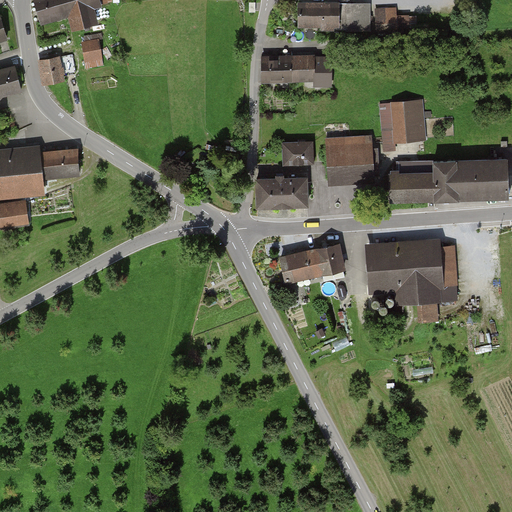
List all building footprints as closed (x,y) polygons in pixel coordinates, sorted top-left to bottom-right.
[(104,8),(102,0),(37,0),(36,0),(44,26),(72,18),(76,31),(101,23),(97,10),(104,8)] [(373,4),(302,3),(301,26),(372,28),(373,4)] [(398,7),(378,8),(379,26),(412,24),(411,15),(398,15),(398,7)] [(96,42),(85,44),(87,58),(98,57),(96,42)] [(73,55),(40,61),(44,83),(64,80),(63,76),(76,73),(73,55)] [(316,57),(288,58),(289,85),(314,84),(316,84),(316,57)] [(314,89),(332,90),(333,58),(316,57),(316,84),(314,84),(314,89)] [(288,58),(261,59),(262,86),(289,85),(288,58)] [(0,95),(22,90),(15,67),(0,70),(0,95)] [(425,102),(382,105),(385,145),(428,142),(425,102)] [(374,138),(329,142),(332,183),(377,180),(374,138)] [(315,143),(284,144),(285,166),(315,165),(315,143)] [(77,149),(0,157),(0,190),(44,186),(43,177),(79,173),(77,149)] [(511,199),(511,160),(397,164),(398,203),(511,199)] [(308,179),(258,180),(258,209),(309,208),(308,179)] [(0,226),(28,222),(25,202),(0,206),(0,226)] [(445,241),(369,246),(373,295),(401,293),(401,306),(460,302),(456,246),(446,247),(445,241)] [(344,244),(314,251),(320,276),(350,269),(344,244)] [(314,251),(284,258),(290,283),(320,276),(314,251)]
